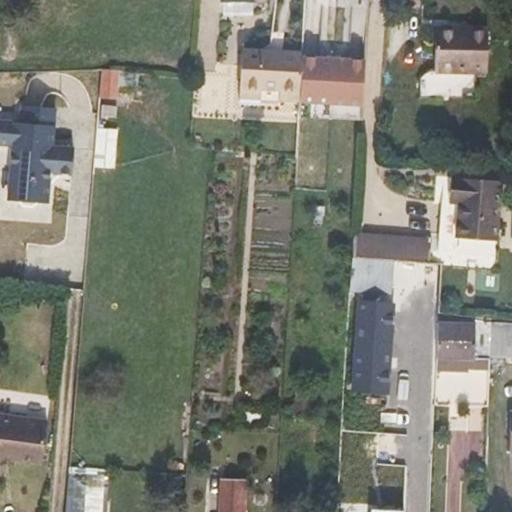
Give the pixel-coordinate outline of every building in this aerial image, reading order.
[(221,0),(220,13),(242,15),(242,0),(221,0)] [(242,0),(242,15),(252,15),(252,0),(242,0)] [(269,0),(252,0),(252,15),(269,16),(269,0)] [(469,30),(436,28),(436,35),(469,37),(469,30)] [(486,74),(487,30),(469,30),(469,37),(436,35),(434,73),(486,74)] [(280,100),(299,101),(302,56),(302,51),(281,50),(281,55),(262,54),(263,49),(242,48),(239,102),(260,104),(260,89),(280,90),(280,100)] [(366,60),(302,56),(299,101),(364,104),(366,60)] [(120,71),(105,70),(103,71),(101,98),(117,99),(119,86),(120,71)] [(138,87),(139,73),(120,71),(119,86),(138,87)] [(113,120),(115,104),(100,102),(99,118),(113,120)] [(303,102),(302,113),(363,116),(363,105),(303,102)] [(55,174),(61,174),(72,175),(74,150),(52,148),(55,109),(23,107),(22,124),(0,122),(0,144),(14,146),(10,201),(19,202),(24,207),(33,208),(38,203),(48,204),(49,186),(50,179),(55,174)] [(117,141),(118,129),(98,128),(97,140),(117,141)] [(95,166),(115,168),(117,141),(97,140),(95,166)] [(49,186),(61,174),(55,174),(50,179),(49,186)] [(501,184),(451,181),(450,194),(455,194),(454,206),(460,207),(457,241),(497,244),(501,184)] [(352,293),(391,296),(393,263),(354,260),(352,293)] [(438,316),(437,306),(419,306),(419,316),(438,316)] [(355,347),(352,391),(387,393),(392,310),(357,307),(356,332),(352,331),(351,347),(355,347)] [(468,360),(467,394),(488,395),(489,354),(490,321),(439,318),(437,359),(468,360)] [(489,354),(511,355),(511,322),(490,321),(489,354)] [(298,393),(296,416),(310,417),(312,394),(298,393)] [(240,422),(265,424),(266,409),(240,408),(240,422)] [(42,464),(48,418),(0,411),(0,463),(11,465),(12,461),(42,464)] [(106,511),(110,469),(70,466),(66,511),(106,511)] [(222,480),(220,511),(243,511),(245,482),(222,480)] [(171,511),(165,491),(130,502),(133,511),(171,511)]
